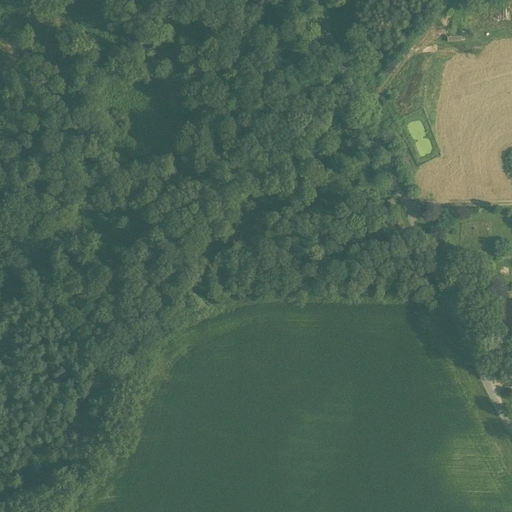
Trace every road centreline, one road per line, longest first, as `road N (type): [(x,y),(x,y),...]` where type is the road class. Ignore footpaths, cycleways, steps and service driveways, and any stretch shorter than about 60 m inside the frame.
road 1 (track): [(0,305),(309,188),(448,0)]
road 2 (unclassified): [(307,0),(511,437)]
